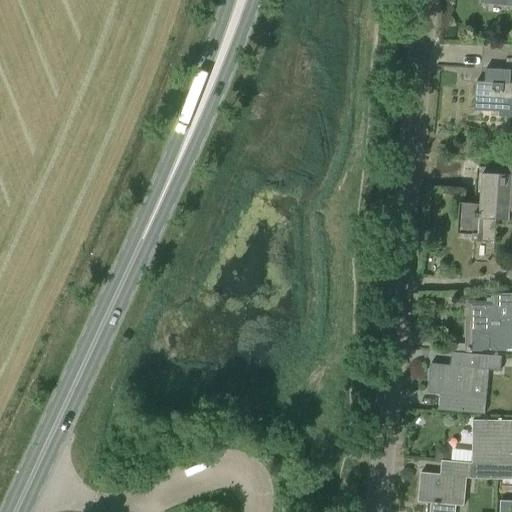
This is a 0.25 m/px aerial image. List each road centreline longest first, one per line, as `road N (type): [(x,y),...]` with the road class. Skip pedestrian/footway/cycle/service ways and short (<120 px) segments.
road 1 (residential): [(380,511),(428,0)]
road 2 (primary): [(36,470),(193,126)]
road 3 (residential): [(141,511),(228,470),(250,474),(258,511)]
road 4 (primary): [(193,126),(250,0)]
road 5 (primary): [(232,0),(193,126)]
